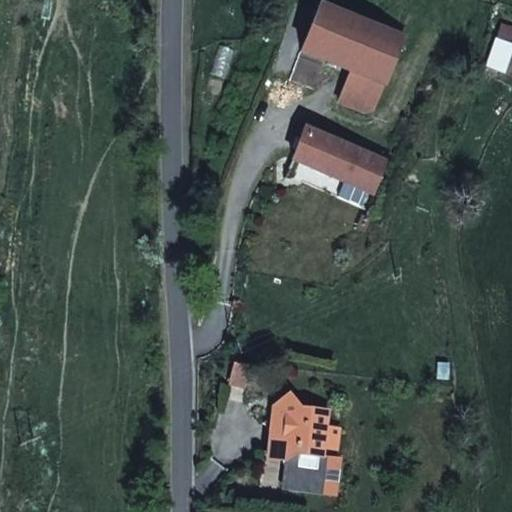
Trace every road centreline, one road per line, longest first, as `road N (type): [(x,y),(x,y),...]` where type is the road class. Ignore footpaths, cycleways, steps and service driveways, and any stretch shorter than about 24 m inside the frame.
road 1 (residential): [(181,0),(184,511)]
road 2 (unknown): [(183,333),(218,315),(230,295),(244,197),(285,122)]
